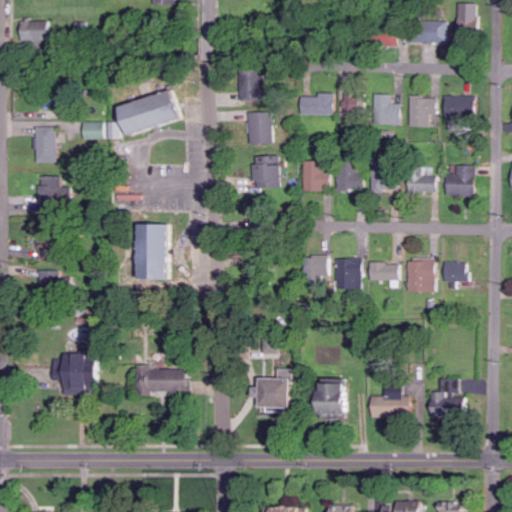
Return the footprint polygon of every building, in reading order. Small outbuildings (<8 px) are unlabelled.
[(480,4),(461,3),(460,31),(479,31),(480,4)] [(28,43),(54,43),(54,22),(28,21),(28,43)] [(452,43),(452,21),(412,21),(412,44),(452,43)] [(401,46),(401,29),(372,28),(372,45),(401,46)] [(267,100),(266,70),(243,71),(244,101),(267,100)] [(369,93),(347,92),(346,115),(368,116),(369,93)] [(305,114),(338,115),(339,93),(323,93),(323,97),(305,96),(305,114)] [(405,104),(396,103),(397,94),(380,94),(379,124),(405,124),(405,104)] [(182,121),(176,95),(119,108),(122,120),(111,123),(114,140),(125,137),(124,134),(182,121)] [(447,96),(447,118),(476,117),(476,95),(447,96)] [(439,97),(415,97),(414,126),(433,126),(433,114),(439,114),(439,97)] [(277,143),(276,111),(253,112),(254,144),(277,143)] [(87,139),(108,139),(107,121),(86,122),(87,139)] [(62,161),(61,127),(38,127),(39,162),(62,161)] [(258,188),(283,188),(283,156),(257,156),(258,188)] [(308,190),(333,191),(334,162),(308,161),(308,190)] [(376,192),(404,192),(404,179),(394,179),(394,161),(377,161),(376,192)] [(365,190),(366,165),(343,164),(342,189),(365,190)] [(477,165),(460,166),(460,173),(449,173),(449,194),(477,194),(477,165)] [(412,192),(439,191),(439,167),(411,168),(412,192)] [(73,200),(73,176),(43,176),(43,199),(73,200)] [(168,224),(138,224),(137,278),(166,279),(168,224)] [(331,256),(307,256),(306,285),(321,285),(321,275),(330,276),(331,256)] [(340,289),(364,289),(363,258),(339,259),(340,289)] [(436,292),(437,258),(411,258),(410,291),(436,292)] [(468,262),(446,262),(446,282),(453,282),(453,288),(461,288),(461,282),(469,281),(468,262)] [(372,263),(371,279),(401,280),(401,263),(372,263)] [(41,290),(62,290),(62,270),(41,270),(41,290)] [(86,389),(88,354),(63,353),(63,389),(86,389)] [(191,391),(191,369),(162,369),(162,366),(140,366),(140,395),(154,395),(154,391),(191,391)] [(343,379),(316,377),(314,413),(321,413),(321,419),(347,421),(349,395),(343,395),(343,379)] [(288,408),(289,379),(258,378),(258,387),(251,387),(250,398),(258,398),(258,407),(288,408)] [(460,379),(442,379),(442,392),(437,392),(436,403),(431,403),(430,417),(464,418),(464,396),(460,396),(460,379)] [(372,396),(373,417),(413,417),(413,397),(403,397),(403,387),(386,387),(386,396),(372,396)] [(424,511),(424,503),(383,502),(382,511),(424,511)] [(440,511),(461,511),(462,503),(441,502),(440,511)]
